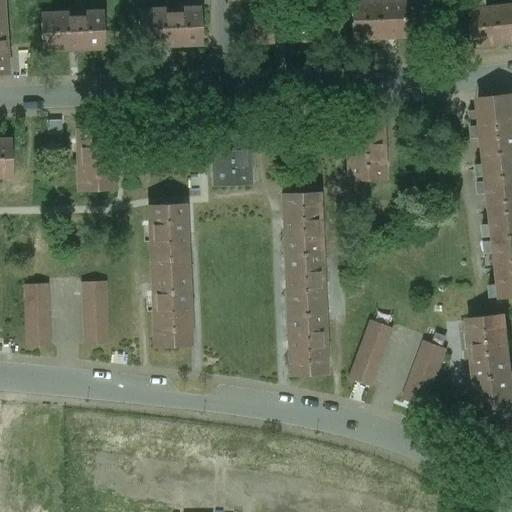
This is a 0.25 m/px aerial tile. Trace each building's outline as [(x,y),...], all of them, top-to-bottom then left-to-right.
[(430,2),(351,4),(352,40),(431,38),(430,2)] [(312,5),(251,7),(253,44),(313,42),(312,5)] [(511,8),(472,13),(476,48),(511,44),(511,8)] [(200,9),(139,12),(141,48),(202,45),(200,9)] [(102,14),(41,16),(42,52),(104,49),(102,14)] [(511,95),(477,100),(500,300),(511,298),(511,95)] [(380,119),(344,120),(347,182),(383,180),(380,119)] [(248,125),(212,127),(214,188),(250,187),(248,125)] [(112,131),(75,132),(78,193),(115,191),(112,131)] [(11,141),(0,141),(0,176),(11,177),(11,141)] [(318,197),(282,198),(283,228),(285,287),(288,347),(289,377),(324,376),(318,197)] [(185,207),(149,209),(155,349),(191,348),(189,313),(186,242),(185,207)] [(105,284),(81,284),(84,346),(108,345),(105,284)] [(47,285),(23,286),(26,348),(50,347),(47,285)] [(504,316),(467,321),(480,439),(511,435),(511,392),(507,346),(504,316)] [(391,331),(369,322),(347,380),(370,388),(391,331)] [(423,342),(402,400),(425,408),(446,350),(423,342)]
